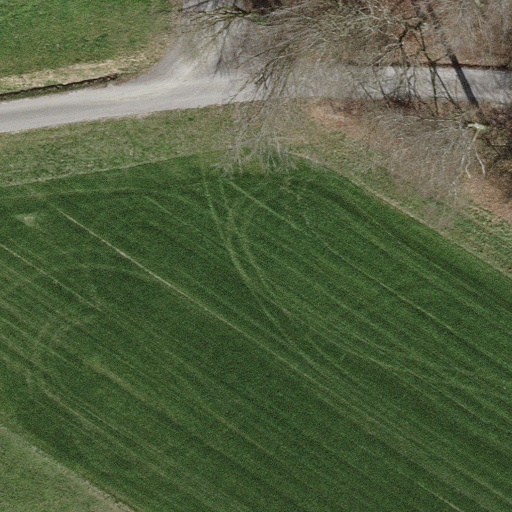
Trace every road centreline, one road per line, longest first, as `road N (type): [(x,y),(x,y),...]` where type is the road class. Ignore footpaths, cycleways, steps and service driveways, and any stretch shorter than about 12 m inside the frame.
road 1 (track): [(286,83),(0,117)]
road 2 (track): [(511,90),(286,83)]
